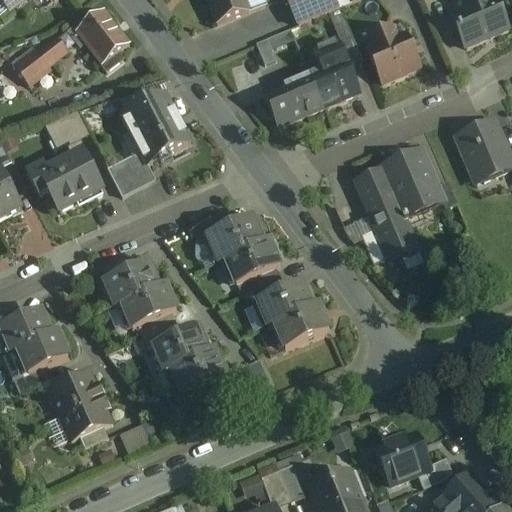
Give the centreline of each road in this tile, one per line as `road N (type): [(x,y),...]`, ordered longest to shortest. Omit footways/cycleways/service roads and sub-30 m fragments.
road 1 (tertiary): [(411,366),(92,511)]
road 2 (residential): [(269,182),(0,293)]
road 3 (residential): [(511,75),(269,182)]
road 4 (residential): [(269,182),(411,366)]
road 5 (residential): [(131,0),(269,182)]
road 6 (residential): [(411,366),(511,488)]
